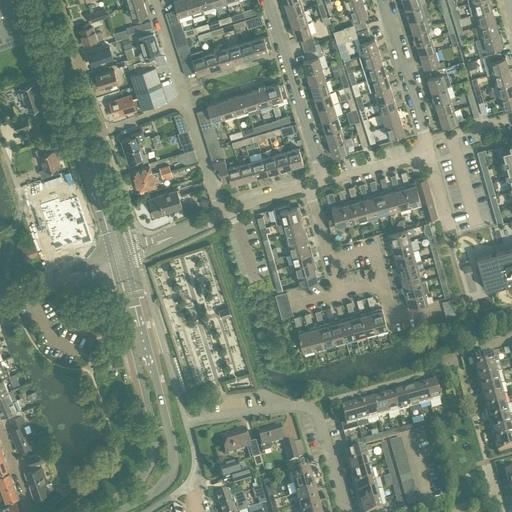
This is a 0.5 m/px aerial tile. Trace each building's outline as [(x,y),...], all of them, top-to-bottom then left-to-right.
[(0,0),(0,48),(24,41),(10,0),(0,0)] [(173,0),(177,9),(179,15),(191,11),(187,0),(173,0)] [(202,8),(200,0),(187,0),(191,11),(202,8)] [(300,0),(292,0),(285,2),(289,14),(304,9),(300,0)] [(402,0),(405,8),(421,3),(426,2),(425,0),(402,0)] [(439,0),(442,10),(447,9),(444,0),(439,0)] [(477,0),(469,3),(468,3),(472,15),(476,13),(492,9),(490,3),(492,2),(491,0),(477,0)] [(143,1),(128,6),(132,19),(147,14),(143,1)] [(331,1),(326,2),(330,14),(335,12),(331,1)] [(409,20),(424,16),(424,15),(429,14),(430,14),(426,2),(421,3),(405,8),(409,20)] [(321,16),(327,15),(323,3),(318,5),(321,16)] [(357,36),(356,31),(354,25),(365,22),(364,17),(367,15),(363,3),(348,8),(353,24),(343,27),(344,27),(333,31),(337,43),(357,36)] [(454,20),(459,18),(455,6),(450,8),(454,20)] [(242,11),(242,12),(244,17),(256,13),(254,7),(242,11)] [(89,22),(90,21),(101,18),(106,16),(104,9),(87,14),(89,22)] [(167,19),(179,15),(177,9),(165,13),(167,19)] [(304,9),(289,14),(292,26),(307,21),(304,9)] [(446,22),(451,21),(447,9),(442,10),(446,22)] [(480,25),(495,21),(492,9),(476,13),(480,25)] [(244,17),(242,12),(231,15),(232,20),(244,17)] [(261,14),(245,19),(246,24),(247,28),(255,25),(255,23),(263,20),(261,14)] [(412,32),(428,27),(433,26),(429,14),(424,15),(424,16),(409,20),(412,32)] [(179,15),(167,19),(169,25),(180,21),(179,15)] [(219,19),(221,24),(232,20),(231,15),(219,19)] [(327,15),(321,16),(324,24),(330,22),(328,16),(327,17),(327,15)] [(103,23),(101,18),(90,21),(91,26),(79,30),(84,45),(103,38),(101,31),(96,33),(94,26),(103,23)] [(457,32),(462,30),(459,18),(454,20),(457,32)] [(221,24),(219,19),(207,23),(209,28),(221,24)] [(233,23),(235,28),(246,24),(245,19),(233,23)] [(153,30),(153,29),(150,21),(126,27),(129,36),(153,30)] [(171,30),(182,27),(180,21),(169,25),(171,30)] [(307,21),(292,26),(296,38),(299,37),(301,42),(313,39),(307,21)] [(449,34),(455,32),(451,21),(446,22),(449,34)] [(495,21),(480,25),(483,37),(499,33),(495,21)] [(356,31),(367,27),(365,22),(354,25),(356,31)] [(209,28),(207,23),(195,26),(197,31),(209,28)] [(235,28),(233,23),(222,27),(223,32),(235,28)] [(183,30),(184,32),(185,36),(197,33),(197,31),(195,26),(183,30)] [(184,32),(183,30),(182,27),(171,30),(173,36),(184,32)] [(210,30),(211,35),(223,32),(222,27),(210,30)] [(356,31),(357,36),(357,37),(369,33),(367,27),(356,31)] [(416,44),(432,39),(428,27),(412,32),(416,44)] [(211,35),(210,30),(198,34),(199,39),(211,35)] [(462,30),(457,32),(461,44),(466,42),(462,30)] [(186,38),(185,36),(184,32),(173,36),(174,41),(186,38)] [(455,32),(449,34),(453,46),(458,44),(455,32)] [(499,33),(479,39),(484,56),(496,53),(494,47),(502,45),(500,38),(502,37),(501,32),(499,33)] [(132,57),(124,60),(126,65),(126,66),(133,63),(136,71),(155,65),(152,57),(154,56),(158,54),(156,49),(158,48),(153,33),(138,38),(143,52),(139,54),(141,60),(133,62),(132,57)] [(369,33),(357,37),(363,54),(378,49),(374,37),(371,38),(369,33)] [(251,39),(256,55),(269,51),(267,47),(271,46),(268,35),(264,36),(264,35),(251,39)] [(176,47),(188,43),(186,38),(174,41),(176,47)] [(240,43),(244,59),(256,55),(251,39),(240,43)] [(303,48),(315,44),(313,39),(301,42),(303,48)] [(420,55),(436,50),(432,39),(416,44),(420,55)] [(178,52),(189,48),(188,43),(176,47),(178,52)] [(244,59),(240,43),(228,47),(233,62),(244,59)] [(306,59),(303,60),(307,72),(322,67),(318,55),(322,54),(318,43),(315,44),(317,50),(305,54),(306,59)] [(315,44),(303,48),(305,54),(317,50),(315,44)] [(88,53),(87,54),(88,59),(90,59),(92,64),(112,58),(113,57),(109,45),(104,47),(88,52),(88,53)] [(216,50),(221,66),(233,62),(228,47),(216,50)] [(189,48),(178,52),(180,58),(191,54),(189,48)] [(202,49),(191,53),(191,54),(192,58),(192,60),(194,66),(196,71),(197,74),(209,70),(204,54),(202,49)] [(378,49),(363,54),(359,56),(362,67),(382,61),(378,49)] [(221,66),(216,50),(204,54),(209,70),(221,66)] [(433,71),(445,67),(443,61),(439,62),(436,50),(420,55),(424,67),(431,65),(433,71)] [(488,74),(493,72),(509,68),(505,56),(497,58),(496,53),(484,56),(483,57),(488,74)] [(191,54),(180,58),(181,63),(192,60),(192,58),(191,54)] [(347,72),(353,70),(349,59),(344,60),(347,72)] [(126,65),(124,60),(116,62),(118,68),(126,65),(126,66),(126,65)] [(183,69),(194,66),(192,60),(181,63),(183,69)] [(340,75),(345,73),(341,61),(336,63),(340,75)] [(382,61),(362,67),(366,80),(386,73),(382,61)] [(130,73),(137,93),(141,107),(166,99),(155,65),(136,71),(136,72),(130,73)] [(196,71),(194,66),(183,69),(185,75),(196,71)] [(311,84),(323,80),(326,79),(322,67),(307,72),(311,84)] [(435,75),(427,78),(428,80),(429,85),(427,85),(429,91),(431,90),(444,86),(447,86),(445,80),(443,73),(446,72),(445,67),(433,71),(435,75)] [(497,84),(511,80),(511,79),(509,68),(493,72),(497,84)] [(95,75),(97,80),(100,88),(118,82),(114,69),(95,75)] [(351,84),(357,83),(353,70),(347,72),(351,84)] [(343,87),(349,85),(345,73),(340,75),(343,87)] [(374,90),(390,85),(386,73),(366,80),(370,91),(374,90)] [(475,90),(480,89),(477,77),(471,79),(475,90)] [(323,80),(311,84),(314,96),(330,91),(326,79),(323,80)] [(467,93),(472,91),(469,79),(464,81),(467,93)] [(500,96),(511,92),(511,80),(497,84),(500,96)] [(20,97),(23,96),(27,110),(44,105),(40,94),(38,95),(34,81),(19,86),(20,88),(17,89),(20,97)] [(278,82),(266,86),(271,101),(272,106),(277,104),(276,100),(283,97),(287,96),(283,83),(279,84),(278,82)] [(357,83),(351,84),(355,96),(360,95),(357,83)] [(347,99),(352,97),(349,85),(343,87),(347,99)] [(378,102),(393,97),(390,85),(374,90),(378,102)] [(254,90),(259,105),(271,101),(266,86),(254,90)] [(435,102),(450,97),(447,86),(431,90),(435,102)] [(478,102),(484,101),(480,89),(475,90),(478,102)] [(242,94),(247,109),(259,105),(254,90),(242,94)] [(318,108),(333,103),(330,91),(314,96),(318,108)] [(470,104),(476,103),(472,91),(467,93),(470,104)] [(503,108),(511,105),(511,92),(500,96),(503,108)] [(107,104),(109,108),(111,108),(114,116),(141,107),(137,93),(132,95),(132,94),(120,98),(120,97),(109,100),(110,102),(107,104)] [(247,109),(242,94),(231,97),(236,112),(247,109)] [(359,108),(364,106),(360,95),(355,96),(359,108)] [(219,101),(224,116),(236,112),(231,97),(219,101)] [(351,110),(356,109),(352,97),(347,99),(351,110)] [(382,114),(397,109),(393,97),(378,102),(382,114)] [(439,114),(454,109),(450,97),(435,102),(439,114)] [(220,124),(218,118),(224,116),(219,101),(207,105),(208,107),(210,113),(211,118),(213,125),(214,125),(214,126),(220,124)] [(487,113),(484,101),(478,102),(482,114),(487,113)] [(322,120),(337,115),(333,103),(318,108),(322,120)] [(479,115),(476,103),(470,104),(474,116),(479,115)] [(363,120),(368,118),(364,106),(359,108),(363,120)] [(210,113),(208,107),(196,111),(198,117),(210,113)] [(355,122),(360,121),(356,109),(351,110),(355,122)] [(386,126),(401,121),(397,109),(382,114),(386,126)] [(454,109),(439,114),(442,126),(458,121),(454,109)] [(210,113),(198,117),(200,122),(211,118),(210,113)] [(276,118),(277,119),(278,125),(290,121),(289,115),(276,118)] [(325,132),(341,127),(337,115),(322,120),(325,132)] [(15,130),(30,125),(28,117),(13,123),(15,130)] [(211,118),(200,122),(202,128),(213,125),(211,118)] [(368,118),(363,120),(366,132),(372,130),(368,118)] [(265,123),(267,128),(278,125),(277,119),(265,123)] [(360,121),(355,122),(358,134),(364,132),(360,121)] [(401,121),(386,126),(389,137),(404,132),(401,121)] [(185,122),(177,124),(180,132),(187,130),(188,130),(185,122)] [(253,127),(255,132),(267,128),(265,123),(253,127)] [(279,127),(281,133),(293,129),(292,124),(279,127)] [(204,134),(215,130),(214,126),(214,125),(213,125),(202,128),(204,134)] [(255,132),(253,127),(241,130),(243,135),(255,132)] [(281,133),(279,127),(267,131),(269,136),(281,133)] [(341,127),(325,132),(329,143),(345,138),(341,127)] [(132,135),(122,138),(126,150),(141,145),(149,142),(148,137),(149,137),(148,135),(144,137),(142,129),(139,130),(131,133),(132,135)] [(205,139),(217,136),(215,130),(204,134),(205,139)] [(243,135),(241,130),(229,134),(231,139),(243,135)] [(375,142),(372,130),(366,132),(370,143),(375,142)] [(256,136),(257,140),(269,136),(267,131),(255,134),(256,136)] [(367,144),(364,132),(358,134),(362,146),(367,144)] [(244,138),(245,143),(257,140),(256,136),(255,134),(244,138)] [(217,136),(205,139),(207,145),(219,141),(217,136)] [(345,138),(329,143),(333,155),(348,150),(347,145),(353,143),(351,137),(345,138)] [(156,140),(149,142),(151,148),(157,145),(158,147),(169,144),(167,138),(156,141),(156,140)] [(245,143),(244,138),(232,142),(233,147),(245,143)] [(192,141),(182,143),(185,151),(194,148),(192,141)] [(219,141),(207,145),(209,150),(220,147),(219,141)] [(511,141),(509,142),(510,147),(502,150),(505,158),(507,157),(509,162),(506,163),(508,171),(511,171),(511,173),(511,175),(510,176),(511,184),(511,141)] [(49,169),(50,173),(58,170),(56,166),(60,165),(57,155),(55,156),(53,149),(52,149),(50,144),(36,149),(37,155),(40,154),(45,170),(49,169)] [(141,145),(126,150),(129,161),(139,158),(140,160),(148,158),(146,151),(143,151),(141,145)] [(220,147),(209,150),(212,160),(214,167),(226,163),(220,147)] [(286,150),(291,166),(303,163),(299,147),(286,150)] [(186,163),(197,159),(194,148),(184,151),(182,152),(186,163)] [(274,154),(279,169),(291,166),(286,150),(274,154)] [(262,157),(267,173),(279,169),(274,154),(262,157)] [(242,157),(244,162),(238,164),(243,180),(255,176),(250,160),(249,155),(242,157)] [(250,160),(255,176),(267,173),(262,157),(250,160)] [(243,180),(238,164),(227,167),(226,163),(214,167),(215,171),(219,170),(223,182),(230,180),(231,183),(243,180)] [(150,165),(132,170),(136,181),(154,176),(158,174),(162,173),(161,170),(152,173),(150,165)] [(162,173),(170,170),(169,165),(160,168),(162,173)] [(170,170),(162,173),(163,178),(172,176),(170,170)] [(154,176),(136,181),(139,191),(157,185),(155,181),(159,180),(158,174),(154,176)] [(419,198),(417,192),(416,186),(428,183),(427,179),(415,182),(415,184),(405,187),(410,204),(420,201),(419,198)] [(417,192),(429,189),(428,183),(416,186),(417,192)] [(410,204),(405,187),(394,190),(399,207),(410,204)] [(154,215),(182,206),(176,189),(149,198),(154,215)] [(419,198),(431,194),(429,189),(417,192),(419,198)] [(384,193),(389,210),(399,207),(394,190),(384,193)] [(389,210),(384,193),(373,196),(378,213),(389,210)] [(419,198),(420,201),(421,203),(432,200),(431,194),(419,198)] [(58,198),(39,204),(54,248),(72,242),(73,246),(92,239),(77,196),(59,202),(58,198)] [(378,213),(373,196),(363,198),(368,216),(378,213)] [(368,216),(363,198),(353,201),(357,219),(368,216)] [(432,200),(421,203),(422,209),(434,205),(432,200)] [(357,219),(353,201),(342,204),(347,222),(357,219)] [(282,222),(300,217),(297,206),(288,209),(287,204),(270,209),(270,210),(272,209),(275,219),(273,219),(274,224),(282,222)] [(347,222),(342,204),(331,207),(333,215),(327,217),(327,216),(331,233),(332,233),(332,232),(338,230),(337,225),(347,222)] [(424,214),(436,211),(434,205),(422,209),(424,214)] [(436,211),(424,214),(425,219),(437,216),(436,211)] [(260,229),(266,227),(263,215),(257,217),(260,229)] [(285,233),(303,228),(300,217),(282,222),(285,233)] [(263,239),(268,238),(267,232),(271,231),(269,226),(266,227),(260,229),(263,239)] [(412,227),(407,228),(389,233),(392,244),(410,239),(409,235),(414,233),(412,227)] [(303,228),(285,233),(288,243),(306,238),(303,228)] [(291,253),(309,248),(306,238),(288,243),(291,253)] [(392,244),(391,245),(394,255),(395,255),(413,250),(410,239),(392,244)] [(25,258),(37,253),(34,245),(22,249),(25,258)] [(486,289),(511,281),(511,246),(477,257),(486,289)] [(309,248),(291,253),(294,263),(311,258),(309,248)] [(413,250),(395,255),(398,265),(416,260),(413,250)] [(297,274),(314,269),(311,258),(294,263),(297,274)] [(416,260),(398,265),(401,275),(419,270),(416,260)] [(274,280),(280,278),(277,268),(272,269),(274,280)] [(314,269),(297,274),(299,284),(317,279),(314,269)] [(404,286),(421,281),(419,270),(401,275),(404,286)] [(280,278),(274,280),(277,290),(283,289),(280,278)] [(406,296),(424,291),(421,281),(404,286),(406,296)] [(424,291),(406,296),(409,306),(427,301),(426,296),(432,294),(430,289),(424,291)] [(277,300),(288,297),(287,291),(275,294),(277,300)] [(278,306),(290,303),(288,297),(277,300),(278,306)] [(444,307),(455,304),(454,298),(442,301),(444,307)] [(280,312),(292,309),(290,303),(278,306),(280,312)] [(455,304),(444,307),(445,313),(457,310),(455,304)] [(219,310),(221,317),(221,318),(231,315),(228,307),(219,310)] [(292,309),(280,312),(282,317),(293,314),(292,309)] [(371,312),(376,329),(387,326),(382,309),(371,312)] [(457,310),(445,313),(447,318),(458,315),(457,310)] [(376,329),(371,312),(361,315),(364,325),(366,332),(376,329)] [(364,325),(361,315),(350,317),(355,335),(366,332),(364,325)] [(340,320),(345,338),(355,335),(350,317),(340,320)] [(345,338),(340,320),(329,323),(334,341),(345,338)] [(319,326),(324,344),(334,341),(329,323),(319,326)] [(324,344),(319,326),(309,329),(314,347),(324,344)] [(314,347),(309,329),(298,332),(303,350),(314,347)] [(491,352),(471,358),(474,369),(500,362),(497,351),(491,353),(491,352)] [(499,362),(474,369),(477,379),(497,374),(502,373),(499,362)] [(2,370),(0,365),(0,378),(10,375),(7,368),(2,370)] [(497,374),(477,379),(480,390),(500,384),(497,374)] [(0,393),(8,390),(4,380),(0,381),(0,393)] [(424,383),(430,403),(440,400),(435,380),(424,383)] [(414,386),(419,406),(430,403),(424,383),(414,386)] [(500,384),(480,390),(483,401),(503,395),(500,384)] [(419,406),(414,386),(403,389),(409,409),(419,406)] [(393,392),(398,412),(409,409),(403,389),(393,392)] [(8,390),(0,393),(0,404),(12,400),(8,390)] [(382,395),(388,415),(398,412),(393,392),(382,395)] [(388,415),(382,395),(372,398),(378,417),(388,415)] [(503,395),(483,401),(486,411),(506,406),(503,395)] [(12,400),(0,404),(0,413),(1,416),(21,408),(17,398),(12,400)] [(378,417),(372,398),(362,401),(367,420),(378,417)] [(367,420),(362,401),(351,404),(357,423),(367,420)] [(344,404),(340,405),(345,424),(342,425),(344,431),(358,427),(357,423),(351,404),(344,406),(344,404)] [(506,406),(486,411),(489,421),(509,416),(506,406)] [(18,451),(30,446),(31,448),(36,446),(33,438),(30,439),(24,424),(26,423),(23,414),(10,419),(14,427),(9,429),(18,451)] [(411,418),(412,424),(423,422),(422,416),(411,418)] [(434,419),(436,424),(447,421),(445,416),(434,419)] [(492,432),(511,426),(509,416),(489,421),(492,432)] [(284,442),(284,440),(280,426),(258,432),(262,445),(260,445),(262,453),(270,450),(272,446),(272,445),(284,442)] [(511,427),(511,426),(492,432),(495,443),(511,437),(511,427)] [(254,458),(260,456),(256,441),(249,443),(246,431),(238,434),(238,432),(221,437),(226,454),(250,447),(254,458)] [(511,437),(495,443),(498,453),(511,448),(511,437)] [(391,447),(403,444),(401,438),(389,442),(391,447)] [(294,441),(285,443),(290,463),(299,461),(294,441)] [(386,443),(381,444),(384,455),(389,454),(386,443)] [(403,444),(391,447),(392,452),(404,449),(403,444)] [(370,447),(345,454),(348,465),(368,460),(366,454),(372,452),(370,447)] [(404,449),(392,452),(394,457),(405,454),(404,449)] [(45,481),(47,481),(41,466),(39,461),(44,460),(41,451),(28,456),(31,464),(33,464),(34,468),(26,471),(34,496),(38,494),(39,496),(45,494),(45,492),(49,491),(45,481)] [(387,466),(392,464),(389,454),(384,455),(387,466)] [(395,463),(407,459),(405,454),(394,457),(395,463)] [(5,456),(0,457),(0,471),(9,469),(5,456)] [(260,456),(254,458),(259,477),(266,475),(260,456)] [(397,468),(408,465),(407,459),(395,463),(397,468)] [(351,476),(371,470),(368,460),(348,465),(351,476)] [(221,470),(220,471),(221,475),(223,475),(224,481),(231,479),(233,485),(250,480),(247,470),(246,470),(244,463),(238,465),(237,463),(220,468),(221,470)] [(398,473),(410,470),(408,465),(397,468),(398,473)] [(311,467),(291,473),(294,484),(314,478),(312,472),(314,472),(313,467),(311,467)] [(371,470),(351,476),(354,486),(374,481),(371,470)] [(400,479),(411,475),(410,470),(398,473),(400,479)] [(511,470),(503,473),(506,484),(511,482),(511,470)] [(0,483),(2,488),(14,484),(10,471),(0,474),(0,483)] [(395,475),(390,476),(392,486),(398,485),(395,475)] [(411,475),(400,479),(401,484),(413,480),(411,475)] [(314,478),(294,484),(297,494),(317,488),(315,482),(317,482),(316,477),(314,478)] [(266,492),(271,490),(268,480),(263,481),(266,492)] [(413,480),(401,484),(403,489),(414,486),(413,480)] [(374,481),(354,486),(357,496),(376,491),(374,481)] [(19,496),(14,484),(2,488),(0,488),(0,501),(1,503),(19,496)] [(395,497),(401,495),(398,485),(392,486),(395,497)] [(414,486),(403,489),(404,494),(416,491),(414,486)] [(220,507),(245,498),(241,488),(233,490),(235,496),(231,497),(228,489),(215,494),(220,507)] [(317,488),(297,494),(300,505),(320,499),(318,493),(320,492),(318,488),(317,488)] [(269,502),(274,501),(271,490),(266,492),(269,502)] [(360,507),(379,501),(376,491),(357,496),(360,507)] [(416,491),(404,494),(406,499),(417,496),(416,491)] [(417,496),(406,499),(407,505),(419,501),(417,496)] [(245,498),(220,507),(221,511),(238,511),(248,508),(245,498)] [(320,499),(300,505),(302,511),(312,511),(323,509),(321,503),(323,503),(321,498),(320,499)] [(19,511),(16,501),(1,507),(2,510),(0,510),(0,511),(19,511)] [(272,511),(274,511),(277,511),(274,501),(269,502),(272,511)] [(379,501),(360,507),(361,511),(386,511),(385,506),(381,507),(379,501)]
